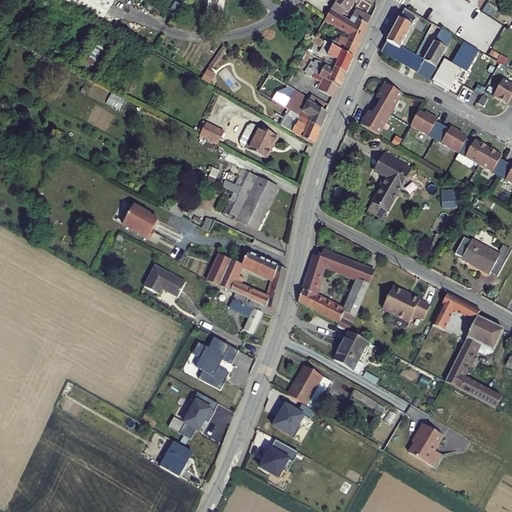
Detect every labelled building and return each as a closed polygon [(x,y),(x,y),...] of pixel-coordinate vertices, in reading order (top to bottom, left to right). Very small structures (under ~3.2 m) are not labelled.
[(107,0),(71,0),(99,16),(107,0)] [(334,0),(332,3),(343,10),(349,0),(334,0)] [(487,0),(475,0),(472,5),(492,16),(498,6),(487,0)] [(354,2),(350,8),(365,19),(369,12),(354,2)] [(332,3),(315,30),(321,34),(328,23),(330,24),(333,20),(348,29),(341,47),(350,52),(366,19),(365,19),(350,8),(347,13),(343,10),(332,3)] [(380,46),(393,53),(400,41),(415,15),(402,8),(380,46)] [(439,29),(451,36),(454,32),(451,31),(441,25),(439,29)] [(437,32),(450,39),(451,36),(439,29),(437,32)] [(315,30),(307,42),(317,48),(324,36),(321,34),(315,30)] [(424,56),(435,63),(450,39),(437,32),(424,56)] [(451,59),(444,55),(432,76),(449,86),(461,65),(467,68),(479,47),(464,38),(451,59)] [(335,57),(341,47),(332,40),(325,51),(335,57)] [(400,41),(393,53),(417,67),(421,60),(433,67),(435,63),(424,56),(400,41)] [(305,46),(312,51),(318,55),(319,54),(315,51),(317,48),(307,42),(305,46)] [(342,69),(350,52),(341,47),(335,57),(331,63),(342,69)] [(311,70),(318,75),(320,70),(335,79),(336,80),(342,69),(331,63),(318,55),(312,51),(304,64),(312,69),(311,70)] [(417,67),(429,75),(433,67),(421,60),(417,67)] [(208,83),(215,73),(207,68),(200,78),(208,83)] [(314,81),(330,90),(335,79),(320,70),(318,75),(314,81)] [(511,80),(502,75),(492,92),(506,100),(511,90),(511,80)] [(368,103),(359,117),(378,128),(390,107),(402,87),(383,76),(375,90),(378,92),(375,98),(371,105),(368,103)] [(471,85),(465,95),(473,101),(480,90),(471,85)] [(283,101),(298,110),(304,114),(319,123),(325,107),(323,106),(306,95),(292,87),(283,101)] [(120,108),(123,98),(110,94),(107,104),(120,108)] [(419,102),(409,119),(433,133),(443,116),(436,112),(438,110),(429,105),(427,107),(425,106),(419,102)] [(312,139),(319,123),(304,114),(298,110),(289,125),(312,139)] [(449,120),(443,116),(433,133),(457,147),(466,131),(467,130),(462,127),(458,125),(459,123),(450,118),(449,120)] [(215,140),(222,128),(203,119),(197,132),(215,140)] [(272,140),(276,131),(257,122),(252,130),(250,129),(243,144),(262,153),(270,139),(272,140)] [(243,144),(250,129),(244,126),(239,128),(236,135),(236,140),(243,144)] [(466,131),(457,147),(477,158),(488,139),(474,131),(472,135),(466,131)] [(488,139),(477,158),(497,170),(506,154),(499,150),(501,147),(488,139)] [(371,195),(365,205),(379,213),(385,203),(386,204),(409,162),(383,146),(373,164),(385,171),(371,195)] [(511,157),(506,154),(497,170),(511,178),(511,157)] [(260,174),(250,195),(269,205),(280,184),(260,174)] [(454,207),(454,194),(441,194),(441,207),(454,207)] [(238,218),(257,228),(269,205),(250,195),(238,218)] [(133,200),(122,219),(149,234),(153,225),(152,225),(158,215),(149,210),(150,209),(133,200)] [(172,202),(168,211),(181,217),(185,208),(172,202)] [(466,230),(455,251),(481,265),(483,263),(494,269),(507,243),(497,237),(493,245),(466,230)] [(239,281),(245,270),(238,267),(242,258),(219,247),(214,258),(206,276),(208,277),(218,281),(225,263),(237,269),(233,278),(239,281)] [(281,279),(285,265),(247,247),(242,258),(262,269),(260,274),(271,279),(265,292),(239,281),(233,278),(237,269),(225,263),(218,281),(273,305),(281,279)] [(312,252),(299,298),(339,319),(337,324),(349,330),(352,320),(347,318),(350,311),(354,313),(366,280),(362,279),(366,266),(321,248),(319,255),(312,252)] [(177,294),(185,280),(154,263),(142,282),(158,292),(162,286),(177,294)] [(392,280),(380,302),(406,317),(410,310),(420,315),(428,301),(404,288),(404,286),(392,280)] [(257,300),(231,289),(226,298),(247,308),(240,320),(252,326),(259,311),(253,308),(257,300)] [(440,340),(458,349),(464,337),(456,332),(455,336),(440,328),(451,308),(472,319),(475,314),(478,307),(445,289),(425,332),(440,340)] [(497,396),(459,376),(472,350),(481,354),(490,351),(501,329),(475,314),(472,319),(464,337),(458,349),(444,380),(448,382),(454,386),(469,393),(477,398),(493,406),(497,396)] [(239,347),(214,333),(208,345),(198,339),(192,351),(200,355),(195,364),(202,367),(198,375),(220,387),(229,369),(216,362),(220,356),(231,361),(239,347)] [(339,363),(357,373),(375,343),(356,334),(339,363)] [(291,394),(305,402),(317,409),(331,386),(304,371),(291,394)] [(216,408),(193,395),(188,405),(192,407),(180,430),(192,436),(197,426),(200,428),(206,417),(209,419),(216,408)] [(317,409),(305,402),(301,410),(286,402),(281,410),(284,411),(276,424),(297,437),(303,426),(301,425),(308,414),(314,418),(318,410),(317,409)] [(511,416),(493,406),(488,415),(508,426),(511,419),(511,416)] [(412,452),(437,467),(445,454),(438,450),(448,435),(424,420),(416,434),(421,437),(412,452)] [(164,465),(181,474),(195,449),(178,440),(164,465)] [(263,467),(281,477),(287,467),(291,470),(296,461),(273,448),(263,467)]
